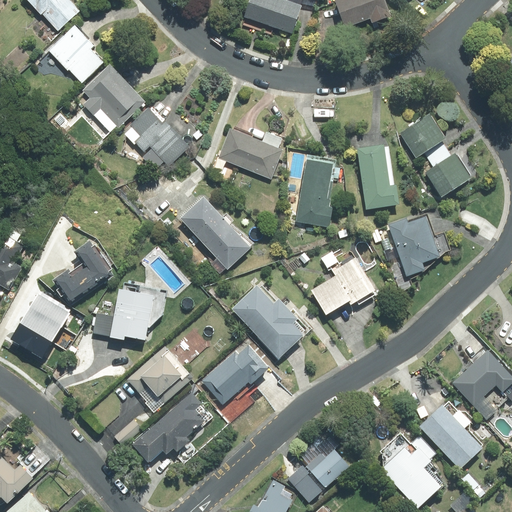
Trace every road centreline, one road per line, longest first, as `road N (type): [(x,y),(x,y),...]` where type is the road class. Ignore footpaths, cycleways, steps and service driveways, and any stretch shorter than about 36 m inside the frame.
road 1 (residential): [(511,240),(416,337),(314,399),(190,511)]
road 2 (residential): [(437,42),(406,61),(352,76),(270,74),(204,44),(154,0)]
road 3 (residential): [(131,511),(54,424),(0,379)]
road 4 (residential): [(437,42),(511,154)]
